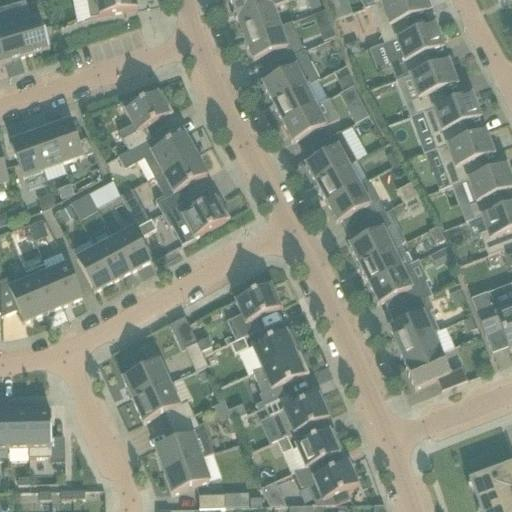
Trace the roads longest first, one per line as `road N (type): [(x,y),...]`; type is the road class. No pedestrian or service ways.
road 1 (residential): [(290,231),(60,354)]
road 2 (residential): [(388,442),(290,231)]
road 3 (residential): [(0,109),(204,49)]
road 4 (residential): [(290,231),(241,148),(204,49)]
road 5 (residential): [(130,511),(124,483),(60,354)]
road 6 (residential): [(388,442),(511,394)]
